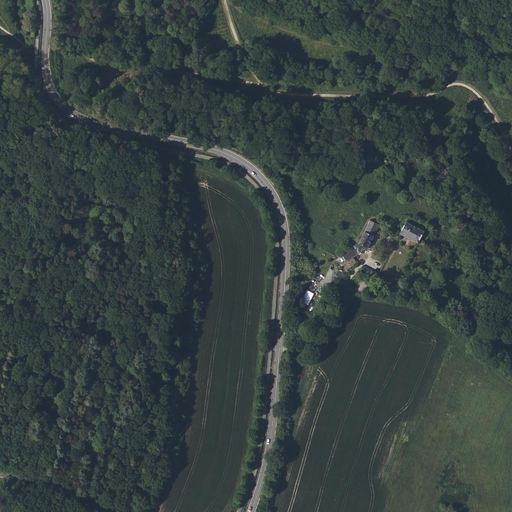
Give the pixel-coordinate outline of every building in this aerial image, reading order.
[(343,255),(352,268),(358,263),(354,258),(369,248),(380,226),(371,221),(360,242),(343,255)] [(401,234),(418,243),(425,231),(407,222),(404,228),(401,234)] [(360,271),(369,276),(372,271),(364,266),(360,271)] [(369,276),(376,280),(379,274),(372,271),(369,276)] [(394,290),(401,293),(404,289),(404,287),(397,284),(394,290)]
